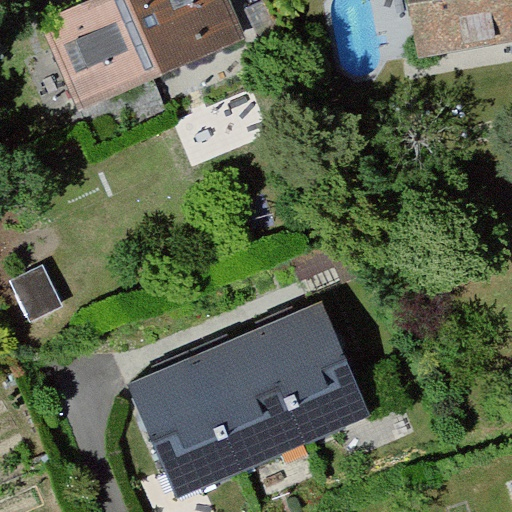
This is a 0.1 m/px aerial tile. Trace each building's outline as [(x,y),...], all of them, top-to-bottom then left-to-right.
[(103,0),(42,26),(80,116),(247,45),(227,0),(103,0)] [(511,0),(414,0),(428,64),(511,47),(511,0)] [(313,314),(252,338),(303,452),(370,426),(313,314)] [(252,338),(190,363),(241,477),(303,452),(252,338)] [(190,363),(121,393),(172,507),(241,477),(190,363)]
